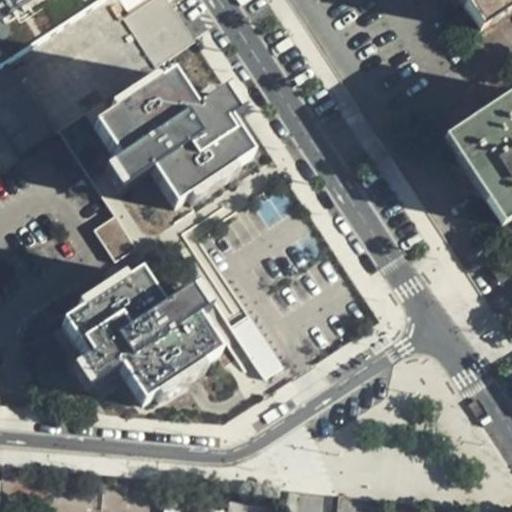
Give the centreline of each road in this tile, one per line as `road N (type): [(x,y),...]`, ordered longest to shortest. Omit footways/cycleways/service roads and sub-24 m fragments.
road 1 (residential): [(0,437),(223,455),(248,447),(434,325)]
road 2 (residential): [(434,325),(220,0)]
road 3 (unknown): [(10,438),(20,311),(75,266),(90,235),(83,211),(61,197),(27,208),(8,228)]
road 4 (residential): [(511,439),(434,325)]
